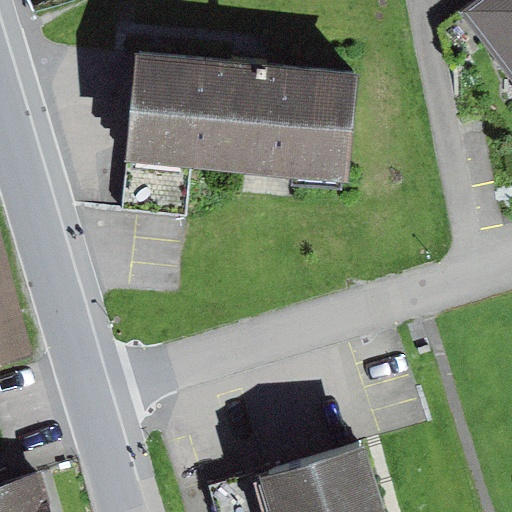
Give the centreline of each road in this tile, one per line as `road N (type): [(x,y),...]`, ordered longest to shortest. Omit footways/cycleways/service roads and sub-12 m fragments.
road 1 (residential): [(90,404),(511,271)]
road 2 (unclassified): [(0,97),(90,404)]
